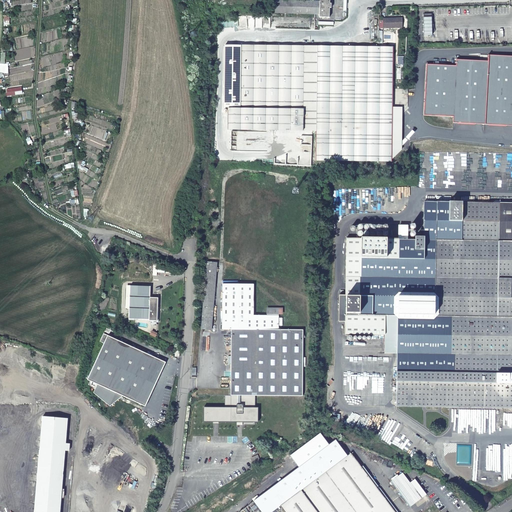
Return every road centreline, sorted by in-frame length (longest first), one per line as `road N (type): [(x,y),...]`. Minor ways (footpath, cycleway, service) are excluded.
road 1 (residential): [(161,511),(188,362),(194,238)]
road 2 (unknown): [(511,133),(420,129),(415,120),(422,48),(511,43)]
road 3 (track): [(40,0),(33,105),(51,208),(84,227)]
road 4 (track): [(219,265),(224,172),(293,174)]
